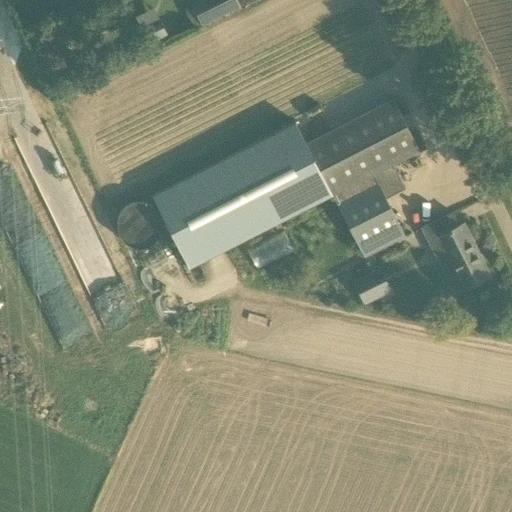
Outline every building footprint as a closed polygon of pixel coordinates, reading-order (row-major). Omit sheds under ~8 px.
[(201,25),(239,7),(235,0),(200,0),(192,4),(201,25)] [(160,21),(139,31),(145,45),(167,35),(160,21)] [(332,194),(372,174),(392,164),(419,150),(394,100),(306,144),(332,194)] [(189,267),(332,194),(306,144),(295,123),(153,196),(189,267)] [(379,184),(385,197),(404,187),(392,164),(372,174),(378,184),(379,184)] [(378,184),(372,174),(332,194),(364,257),(405,236),(379,184),(378,184)] [(459,226),(452,212),(421,228),(447,280),(457,276),(463,288),(488,276),(463,224),(459,226)] [(316,219),(299,227),(325,277),(341,269),(316,219)] [(249,247),(255,266),(293,253),(287,234),(249,247)] [(364,305),(380,297),(368,273),(352,281),(364,305)]
